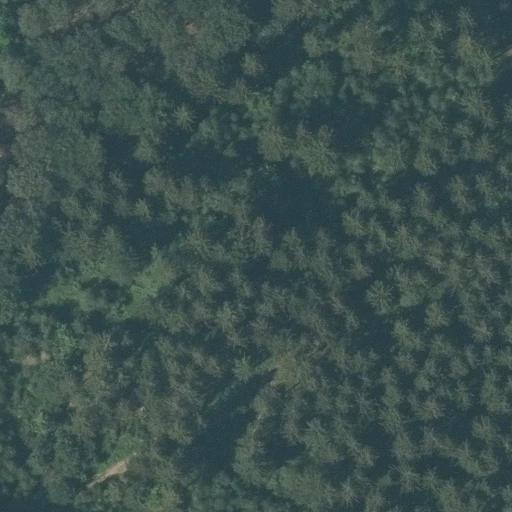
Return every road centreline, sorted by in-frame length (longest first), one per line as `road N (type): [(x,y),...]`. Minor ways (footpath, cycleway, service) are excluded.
road 1 (track): [(511,185),(412,265),(318,311),(224,374),(163,441),(59,511)]
road 2 (track): [(221,0),(0,189)]
